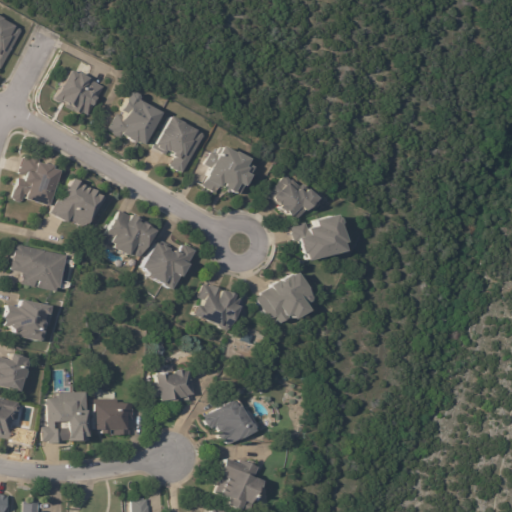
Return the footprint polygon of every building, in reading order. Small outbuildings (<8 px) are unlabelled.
[(0,14),(2,16),(2,17),(13,24),(12,25),(17,28),(17,30),(0,61),(0,14)] [(83,79),(97,87),(80,115),(74,111),(72,114),(53,103),(52,104),(46,100),(46,91),(59,69),(66,73),(67,71),(80,79),(81,78),(83,79)] [(154,113),(136,145),(130,142),(128,145),(121,140),(121,139),(119,138),(118,140),(111,136),(112,135),(107,132),(111,126),(110,126),(119,111),(115,108),(118,102),(122,100),(126,93),(128,94),(130,93),(134,96),(134,99),(133,101),(154,113)] [(166,164),(169,159),(163,155),(165,152),(163,151),(161,155),(149,148),(151,145),(148,144),(164,116),(196,134),(197,136),(176,173),(173,171),(173,172),(167,169),(168,168),(165,166),(166,164)] [(248,168),(243,177),(241,176),(236,186),(238,187),(233,196),(226,192),(225,194),(216,190),(219,185),(215,184),(213,188),(215,189),(212,195),(200,188),(203,182),(201,181),(203,176),(206,170),(205,170),(206,167),(203,166),(211,153),(214,155),(218,147),(228,153),(230,153),(241,160),(239,163),(248,168)] [(21,156),(27,158),(27,157),(36,159),(34,164),(36,164),(44,166),(44,169),(51,170),(41,206),(19,200),(19,201),(16,203),(11,202),(10,199),(9,199),(14,178),(16,178),(17,175),(16,175),(21,156)] [(276,207),(266,197),(285,177),(290,182),(291,181),(301,191),(303,190),(311,199),(299,211),(300,213),(292,222),(286,216),(285,218),(281,215),(278,213),(275,210),(277,207),(276,206),(276,207)] [(85,190),(90,193),(89,195),(95,198),(82,222),(82,223),(78,227),(63,219),(61,223),(48,216),(49,216),(46,214),(65,180),(85,190)] [(125,216),(133,221),(132,223),(135,225),(135,224),(136,224),(139,220),(152,228),(149,233),(147,232),(138,248),(137,257),(132,258),(124,253),(122,257),(109,249),(110,248),(101,243),(104,238),(106,229),(111,221),(119,212),(125,216)] [(332,218),(334,221),(332,224),(337,240),(333,242),(335,250),(305,258),(306,259),(302,260),(300,253),(299,254),(297,245),(298,245),(297,241),(296,241),(293,232),(295,232),(293,226),(306,222),(307,227),(312,225),(310,220),(330,214),(330,216),(332,218)] [(178,246),(179,246),(181,248),(181,247),(189,252),(181,266),(179,265),(172,277),(173,278),(166,291),(160,287),(161,285),(157,282),(156,285),(142,277),(144,275),(141,273),(140,270),(138,269),(151,244),(153,246),(156,240),(167,246),(164,251),(163,250),(162,252),(165,254),(167,251),(173,255),(178,246)] [(59,257),(51,289),(48,288),(47,293),(30,289),(31,287),(28,286),(28,289),(16,286),(18,275),(4,271),(6,261),(4,260),(6,251),(9,252),(10,246),(59,257)] [(271,282),(270,281),(275,278),(276,280),(281,277),(286,274),(302,299),(301,303),(299,304),(294,301),(291,303),(296,311),(282,321),(281,319),(273,324),(269,318),(264,321),(253,300),(257,298),(256,295),(264,290),(262,288),(271,282)] [(220,293),(220,292),(228,295),(227,296),(235,299),(232,306),(234,307),(223,331),(220,331),(217,330),(217,327),(213,325),(212,327),(187,315),(191,305),(195,307),(199,299),(196,298),(202,285),(207,287),(208,286),(215,289),(214,291),(220,293)] [(17,300),(43,306),(42,312),(47,313),(44,326),(37,324),(36,329),(39,330),(40,333),(39,340),(36,342),(11,336),(11,334),(4,330),(5,327),(3,326),(2,323),(3,320),(0,319),(4,305),(12,307),(12,306),(15,306),(17,300)] [(240,333),(248,336),(245,344),(235,341),(238,333),(240,333)] [(20,358),(23,359),(22,361),(23,363),(22,367),(20,368),(18,368),(18,370),(20,372),(18,378),(15,380),(13,379),(10,392),(0,389),(0,359),(2,360),(4,353),(20,358)] [(184,379),(187,395),(190,394),(191,400),(176,402),(176,400),(165,402),(165,400),(157,401),(156,397),(151,398),(148,385),(154,384),(152,375),(159,374),(159,373),(164,372),(164,374),(170,373),(169,371),(178,370),(179,372),(183,371),(184,379)] [(81,391),(54,392),(54,398),(44,398),(45,426),(38,427),(39,442),(82,441),(81,391)] [(116,404),(128,404),(129,419),(126,419),(126,434),(122,434),(122,435),(111,435),(111,430),(105,430),(105,434),(98,434),(98,430),(92,430),(91,403),(94,403),(94,400),(115,399),(115,404),(116,404)] [(12,414),(4,413),(4,414),(3,421),(2,421),(1,427),(14,430),(14,428),(33,432),(30,447),(11,444),(11,442),(0,440),(0,400),(15,403),(14,405),(16,407),(15,412),(12,414)] [(244,410),(253,424),(255,424),(257,429),(256,430),(258,432),(236,444),(235,443),(228,446),(224,440),(222,442),(217,433),(220,432),(216,426),(210,429),(209,426),(206,427),(203,420),(201,416),(233,400),(235,403),(236,402),(239,406),(241,405),(244,410)] [(258,478),(264,481),(261,489),(250,502),(247,511),(228,504),(231,498),(212,491),(220,472),(218,471),(224,457),(239,463),(241,460),(256,465),(252,476),(258,478)] [(0,511),(0,495),(3,496),(8,498),(3,511),(0,511)] [(142,500),(142,507),(143,507),(143,511),(126,511),(126,501),(129,501),(129,499),(139,499),(139,500),(142,500)] [(19,511),(19,503),(34,503),(34,511),(19,511)]
